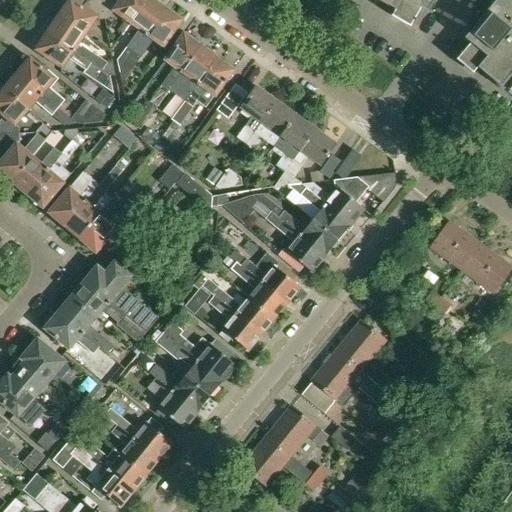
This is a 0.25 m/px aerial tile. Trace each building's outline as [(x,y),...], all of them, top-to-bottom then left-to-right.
[(100,20),(105,20),(101,0),(90,0),(84,9),(72,1),(60,18),(86,35),(98,19),(100,20)] [(122,35),(130,24),(147,0),(101,0),(105,20),(108,19),(113,12),(125,20),(117,31),(122,35)] [(139,29),(125,50),(132,54),(165,8),(159,4),(159,2),(156,0),(147,0),(130,24),(139,29)] [(421,9),(427,13),(434,0),(376,0),(395,10),(392,15),(391,16),(410,28),(411,27),(411,26),(421,9)] [(474,73),(477,69),(501,88),(511,74),(511,1),(510,0),(496,0),(464,39),(470,44),(457,59),(456,60),(473,74),(474,73)] [(152,41),(162,48),(182,20),(180,18),(179,16),(173,11),(170,11),(165,8),(132,54),(139,59),(152,41)] [(86,35),(60,18),(49,34),(94,65),(109,76),(115,76),(113,63),(107,63),(80,44),(86,35)] [(109,76),(94,65),(49,34),(37,51),(63,69),(70,59),(86,70),(83,73),(102,86),(109,76)] [(170,91),(182,74),(201,48),(196,44),(195,39),(189,35),(185,36),(184,35),(165,61),(175,68),(150,103),(156,107),(157,108),(170,91)] [(202,48),(201,48),(182,74),(191,80),(178,98),(185,102),(216,59),(213,56),(212,51),(206,47),(202,48)] [(125,50),(117,62),(118,73),(132,54),(125,50)] [(139,59),(132,54),(118,73),(126,79),(139,59)] [(17,74),(58,108),(65,100),(48,87),(54,79),(30,59),(17,74)] [(185,102),(192,108),(197,102),(205,108),(214,96),(215,97),(234,71),(232,70),(231,65),(226,61),(221,62),(216,59),(185,102)] [(4,90),(29,110),(36,102),(52,115),(58,108),(17,74),(14,79),(9,79),(4,84),(5,89),(4,90)] [(233,113),(238,107),(247,94),(236,86),(222,105),(233,113)] [(246,145),(277,102),(257,88),(241,109),(251,117),(236,138),(246,145)] [(16,126),(29,110),(4,90),(0,94),(0,113),(5,117),(0,123),(0,136),(20,135),(19,129),(16,126)] [(114,98),(102,90),(94,101),(106,109),(114,98)] [(71,118),(77,122),(83,126),(99,124),(106,117),(85,99),(71,118)] [(264,138),(275,146),(297,116),(277,102),(246,145),(254,151),(264,138)] [(58,108),(52,115),(63,125),(72,124),(74,121),(71,119),(58,108)] [(285,173),(316,130),(297,116),(275,146),(285,154),(276,166),(285,173)] [(169,128),(162,138),(166,142),(174,132),(169,128)] [(62,140),(69,145),(78,134),(78,130),(65,131),(62,140)] [(151,130),(146,138),(155,145),(161,137),(151,130)] [(285,173),(293,179),(308,158),(320,167),(336,145),(316,130),(285,173)] [(131,146),(136,140),(127,133),(122,139),(131,146)] [(0,164),(0,172),(11,182),(32,157),(44,142),(40,139),(36,139),(26,151),(18,144),(20,141),(20,135),(0,136),(0,149),(7,156),(0,164)] [(154,148),(162,155),(169,146),(161,139),(154,148)] [(78,148),(71,143),(62,154),(69,160),(78,148)] [(32,157),(11,182),(27,195),(62,154),(55,148),(42,164),(32,157)] [(64,183),(70,175),(62,167),(66,163),(69,160),(62,154),(27,195),(31,199),(31,203),(37,208),(41,207),(43,209),(64,183)] [(330,181),(343,164),(332,156),(319,173),(330,181)] [(64,227),(80,240),(101,215),(93,208),(122,173),(114,167),(98,186),(64,227)] [(228,169),(215,187),(219,190),(242,186),(241,178),(228,169)] [(64,227),(98,186),(83,173),(70,189),(48,214),(64,227)] [(287,187),(301,185),(293,179),(285,173),(274,189),(287,187)] [(210,213),(211,206),(212,197),(185,174),(176,185),(210,213)] [(310,192),(350,225),(363,209),(357,204),(370,188),(358,178),(335,181),(336,187),(338,190),(330,199),(311,184),(301,185),(310,192)] [(350,225),(310,192),(301,185),(287,187),(320,213),(313,221),(337,241),(350,225)] [(120,192),(113,200),(101,215),(80,240),(82,242),(82,246),(88,251),(92,250),(95,253),(116,229),(128,239),(149,215),(153,210),(148,205),(144,210),(137,204),(129,198),(131,195),(123,188),(120,192)] [(177,188),(160,207),(171,216),(187,197),(177,188)] [(262,195),(250,196),(258,202),(270,212),(325,257),(337,241),(313,221),(306,230),(262,195)] [(243,221),(258,202),(250,196),(222,203),(243,221)] [(312,272),(325,257),(270,212),(265,219),(295,243),(287,252),(312,272)] [(432,248),(463,271),(481,246),(450,223),(432,248)] [(511,269),(481,246),(463,271),(494,293),(511,269)] [(236,252),(231,258),(237,263),(286,303),(299,288),(274,268),(267,277),(236,252)] [(228,256),(222,264),(225,266),(231,270),(237,263),(231,258),(228,256)] [(273,319),(286,303),(237,263),(231,270),(256,291),(249,299),(273,319)] [(97,268),(84,283),(146,335),(159,320),(122,289),(131,278),(115,264),(105,275),(97,268)] [(261,334),(273,319),(249,299),(242,308),(207,281),(202,287),(214,297),(261,334)] [(84,283),(71,299),(96,320),(104,311),(120,324),(119,326),(139,343),(146,335),(84,283)] [(201,289),(199,291),(184,309),(193,316),(209,296),(201,289)] [(434,308),(441,298),(432,292),(425,301),(434,308)] [(222,332),(247,352),(261,334),(214,297),(209,304),(231,321),(222,332)] [(450,307),(441,298),(434,308),(445,315),(450,307)] [(58,314),(100,349),(108,356),(114,349),(90,328),(96,320),(71,299),(58,314)] [(164,304),(158,312),(162,315),(167,307),(164,304)] [(112,359),(108,356),(100,349),(58,314),(45,330),(70,351),(78,342),(106,366),(112,359)] [(361,322),(337,352),(361,371),(385,342),(361,322)] [(202,339),(194,349),(180,337),(183,333),(171,323),(163,333),(222,383),(235,367),(230,363),(234,357),(218,344),(213,350),(202,339)] [(210,398),(222,383),(163,333),(154,344),(174,360),(176,357),(192,370),(185,378),(210,398)] [(38,341),(23,360),(49,381),(64,363),(38,341)] [(361,371),(337,352),(326,366),(324,369),(321,373),(312,383),(336,402),(337,401),(345,408),(355,394),(357,396),(371,379),(361,371)] [(49,381),(23,360),(9,377),(34,399),(49,381)] [(210,398),(185,378),(177,387),(161,372),(155,379),(197,414),(210,398)] [(34,399),(9,377),(0,386),(0,402),(18,418),(26,408),(36,416),(43,407),(34,399)] [(184,430),(197,414),(155,379),(149,386),(167,400),(159,410),(184,430)] [(389,382),(382,390),(393,399),(400,390),(389,382)] [(99,384),(80,407),(88,413),(107,391),(99,384)] [(402,406),(393,399),(390,397),(383,405),(395,415),(402,406)] [(108,398),(98,410),(102,414),(160,460),(172,445),(147,424),(140,433),(124,420),(110,409),(114,403),(108,398)] [(75,428),(81,422),(88,413),(80,407),(67,422),(75,428)] [(291,408),(268,438),(291,457),(308,437),(320,446),(327,437),(291,408)] [(147,476),(160,460),(102,414),(97,421),(129,448),(122,456),(147,476)] [(0,419),(0,446),(10,454),(16,447),(8,441),(16,432),(0,419)] [(59,420),(47,434),(57,442),(69,429),(59,420)] [(81,422),(75,428),(71,433),(79,439),(88,428),(81,422)] [(311,474),(291,457),(268,438),(243,469),(266,488),(283,468),(314,493),(321,484),(310,475),(311,474)] [(134,491),(83,449),(70,439),(64,446),(95,472),(88,480),(121,507),(134,491)] [(147,476),(122,456),(115,465),(98,451),(88,443),(83,449),(134,491),(147,476)] [(0,458),(4,462),(13,469),(19,462),(10,454),(0,446),(0,458)] [(35,448),(22,464),(32,472),(45,457),(35,448)] [(310,475),(321,484),(328,475),(318,466),(311,474),(310,475)] [(28,483),(63,511),(94,511),(83,503),(76,511),(35,476),(28,483)] [(355,476),(345,489),(364,504),(374,491),(355,476)] [(63,511),(28,483),(22,491),(48,511),(63,511)] [(4,511),(21,511),(25,507),(15,499),(4,511)]
